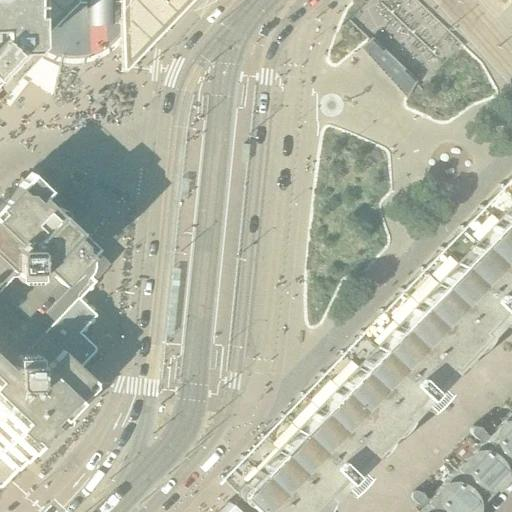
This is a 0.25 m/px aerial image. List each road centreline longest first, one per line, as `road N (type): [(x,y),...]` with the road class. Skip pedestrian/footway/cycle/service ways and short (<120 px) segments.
road 1 (secondary): [(225,0),(191,35),(163,91),(127,408),(105,451),(56,511)]
road 2 (secondary): [(228,408),(265,78),(273,46),(305,0)]
road 3 (secondary): [(146,511),(209,446),(228,408)]
